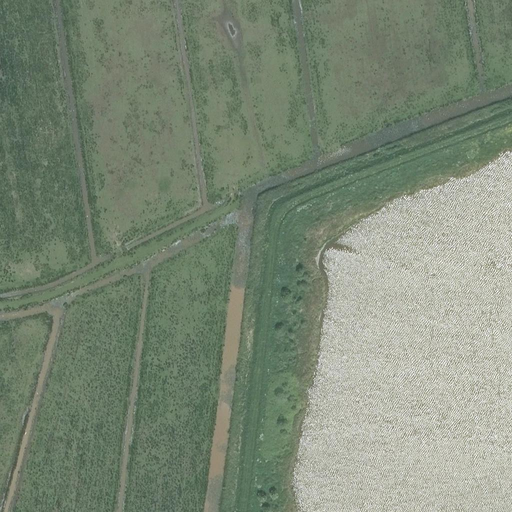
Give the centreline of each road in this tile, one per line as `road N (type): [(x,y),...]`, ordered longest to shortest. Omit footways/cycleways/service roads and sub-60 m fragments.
road 1 (track): [(242,511),(279,213),(511,118)]
road 2 (track): [(235,201),(73,285),(0,306)]
